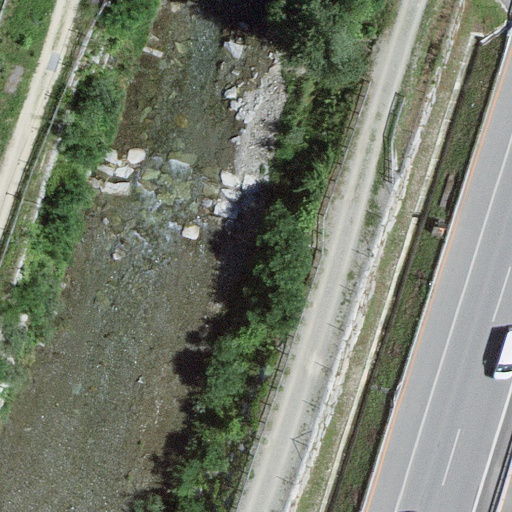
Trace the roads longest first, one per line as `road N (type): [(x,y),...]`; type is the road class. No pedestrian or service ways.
road 1 (track): [(246,511),(412,0)]
road 2 (motorway): [(511,277),(438,511)]
road 3 (track): [(64,0),(0,198)]
